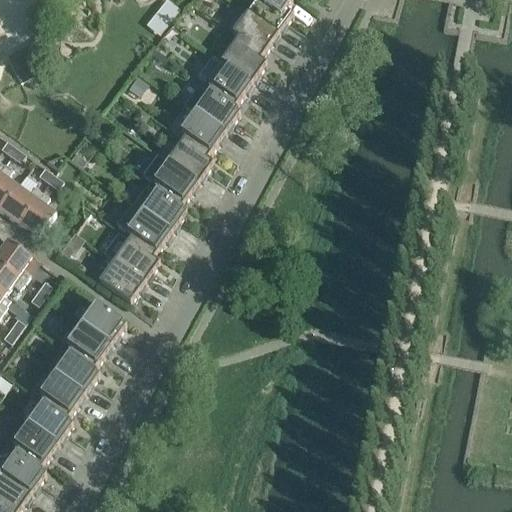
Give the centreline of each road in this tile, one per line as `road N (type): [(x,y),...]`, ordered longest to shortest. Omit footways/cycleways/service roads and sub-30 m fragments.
road 1 (residential): [(79,511),(355,0)]
road 2 (track): [(376,511),(459,78)]
